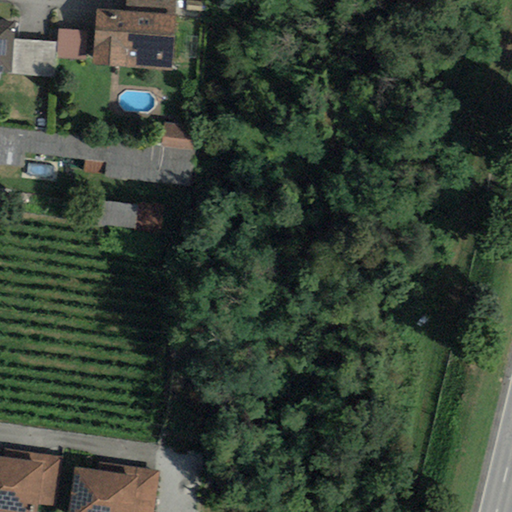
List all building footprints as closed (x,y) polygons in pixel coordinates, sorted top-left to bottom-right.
[(175,14),(97,8),(93,64),(170,70),(175,14)] [(14,20),(0,18),(0,68),(9,70),(14,20)] [(62,59),(90,59),(91,29),(63,29),(62,59)] [(198,149),(198,126),(167,125),(166,148),(198,149)] [(103,228),(165,229),(166,203),(104,201),(103,228)] [(5,456),(0,455),(0,511),(6,511),(38,511),(39,504),(55,506),(63,457),(6,448),(5,456)] [(97,470),(74,467),(68,511),(153,511),(160,467),(98,458),(97,470)]
